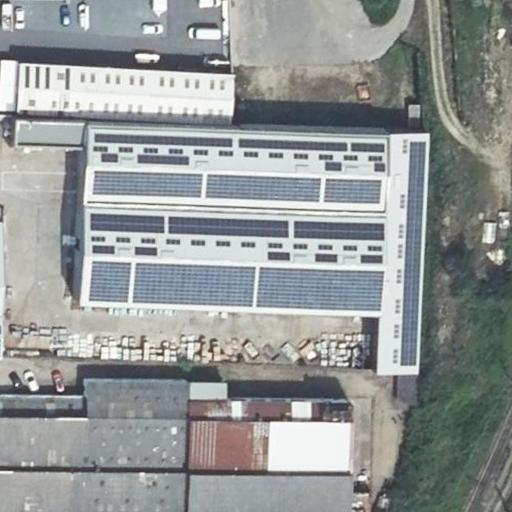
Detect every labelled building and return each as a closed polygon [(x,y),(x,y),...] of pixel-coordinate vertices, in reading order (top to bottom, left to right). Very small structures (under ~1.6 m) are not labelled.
[(232,73),(67,67),(66,116),(234,122),(232,73)] [(374,313),(382,130),(11,117),(9,143),(77,145),(73,301),(374,313)] [(425,132),(382,130),(374,313),(371,370),(413,371),(425,132)] [(77,346),(77,361),(117,361),(117,347),(77,346)] [(398,405),(415,406),(417,376),(400,375),(398,405)] [(83,378),(83,396),(82,414),(0,412),(0,511),(181,511),(184,381),(83,378)] [(222,381),(184,381),(181,511),(367,511),(369,479),(362,478),(365,407),(344,408),(344,401),(222,399),(222,381)] [(0,412),(82,414),(83,396),(0,394),(0,412)]
